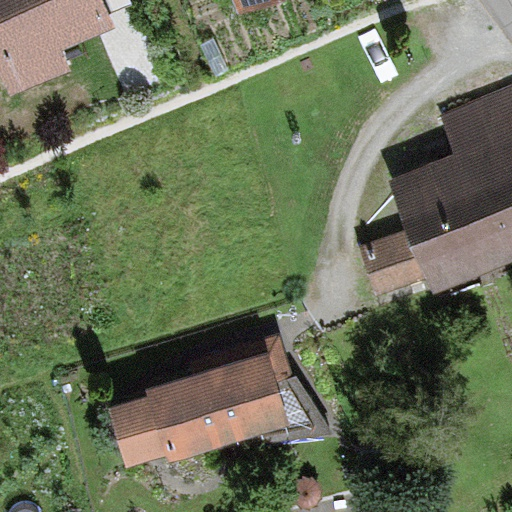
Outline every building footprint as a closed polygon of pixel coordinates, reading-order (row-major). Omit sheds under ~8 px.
[(100,0),(0,0),(0,64),(11,91),(67,68),(58,47),(111,25),(107,13),(100,0)] [(130,0),(100,0),(107,13),(132,2),(130,0)] [(277,0),(235,0),(241,14),(277,0)] [(511,239),(511,136),(400,180),(434,269),(511,239)] [(258,355),(150,387),(168,448),(276,417),(258,355)] [(381,511),(378,496),(293,511),(381,511)]
